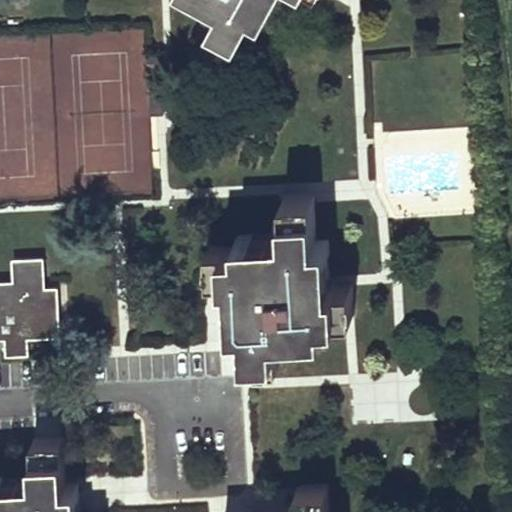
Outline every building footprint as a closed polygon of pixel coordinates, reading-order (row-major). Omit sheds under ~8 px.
[(221,0),(215,12),(244,27),(258,0),(221,0)] [(237,235),(207,237),(208,266),(238,265),(239,300),(233,300),(233,315),(246,315),(248,358),(279,357),(277,314),(310,313),(310,319),(325,319),(324,306),(353,305),(352,276),(323,278),(321,245),(330,244),(329,228),(316,228),(315,186),(283,188),(285,231),(253,232),(252,223),(237,223),(237,235)] [(0,329),(7,329),(7,344),(29,344),(28,321),(49,321),(48,283),(40,283),(39,253),(17,253),(17,276),(0,276),(0,329)] [(63,428),(33,431),(36,473),(4,475),(3,467),(0,467),(0,511),(73,511),(72,486),(79,486),(78,472),(67,473),(63,428)] [(329,511),(328,476),(297,478),(298,511),(329,511)]
